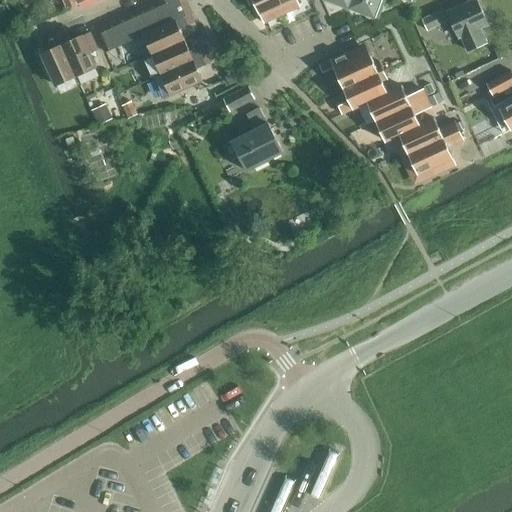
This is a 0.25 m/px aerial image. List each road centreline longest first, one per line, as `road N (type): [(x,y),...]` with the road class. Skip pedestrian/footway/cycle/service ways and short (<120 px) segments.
road 1 (unclassified): [(0,489),(246,341),(272,348),(312,386)]
road 2 (unclassified): [(312,386),(511,274)]
road 3 (secondary): [(328,511),(349,495),(365,454),(352,420),(312,386)]
road 4 (secondary): [(312,386),(275,429),(237,511)]
road 5 (residential): [(325,50),(283,70),(215,0)]
